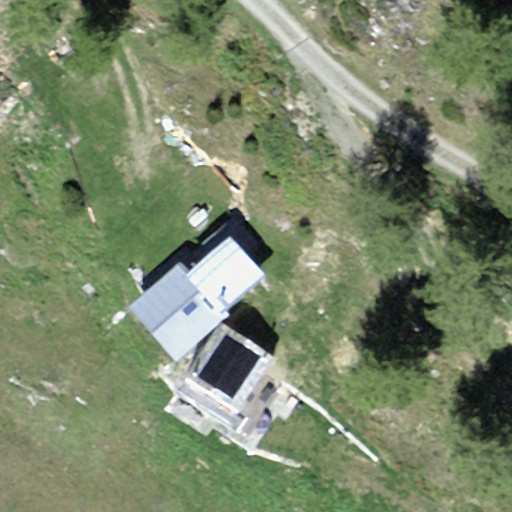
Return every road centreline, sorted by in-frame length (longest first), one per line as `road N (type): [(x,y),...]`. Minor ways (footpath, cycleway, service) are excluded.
road 1 (track): [(261,0),(406,130),(511,187)]
road 2 (track): [(99,0),(140,57),(148,98),(154,188),(142,225)]
